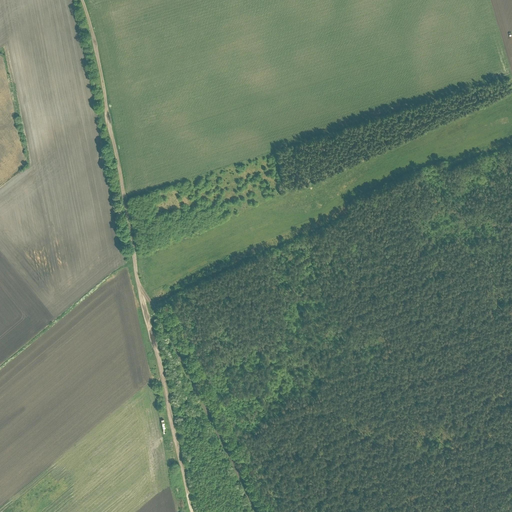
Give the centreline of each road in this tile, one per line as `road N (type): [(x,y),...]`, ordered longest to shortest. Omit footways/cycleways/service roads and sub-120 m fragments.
road 1 (unclassified): [(190,511),(129,226)]
road 2 (track): [(255,511),(141,292)]
road 3 (track): [(129,226),(81,0)]
